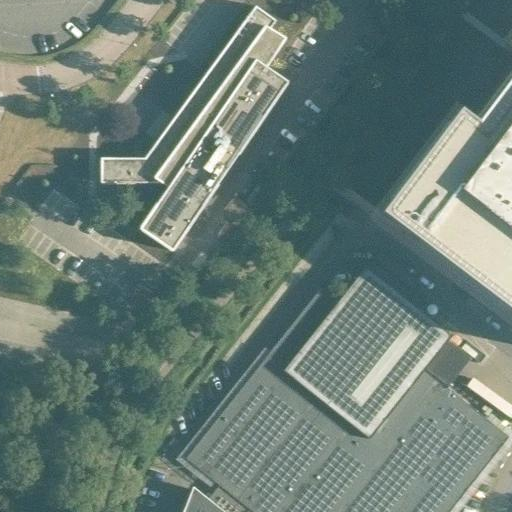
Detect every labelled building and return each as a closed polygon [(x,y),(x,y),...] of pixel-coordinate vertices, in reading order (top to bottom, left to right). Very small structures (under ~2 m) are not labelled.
[(417,11),(424,2),(421,0),(411,0),(408,4),(417,11)] [(171,251),(287,81),(263,65),(281,38),(268,30),(275,21),(255,6),(143,158),(100,158),(100,183),(157,183),(159,180),(168,186),(139,229),(171,251)] [(380,210),(379,211),(511,311),(511,72),(475,121),(458,107),(457,108),(380,210)] [(270,352),(186,458),(214,481),(219,485),(253,511),(448,511),(468,487),(508,437),(446,387),(424,369),(448,340),(451,336),(365,267),(354,281),(338,301),(321,288),(270,352)] [(199,498),(193,511),(253,511),(219,485),(205,502),(199,498)]
